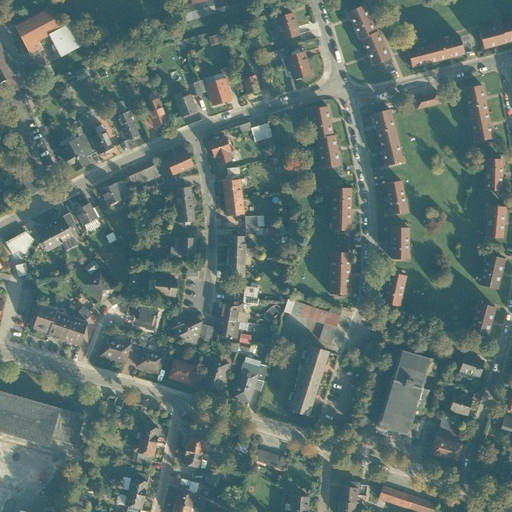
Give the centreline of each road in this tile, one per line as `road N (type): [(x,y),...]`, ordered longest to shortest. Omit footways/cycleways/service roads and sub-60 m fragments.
road 1 (residential): [(343,90),(368,210),(358,336)]
road 2 (residential): [(0,227),(194,132)]
road 3 (residential): [(181,402),(0,349)]
road 4 (residential): [(511,313),(460,487)]
road 5 (residential): [(194,132),(210,210),(207,293)]
road 6 (residential): [(343,90),(378,92),(501,60)]
road 7 (residential): [(194,132),(343,90)]
road 8 (residential): [(327,445),(181,402)]
road 9 (residential): [(460,487),(327,445)]
